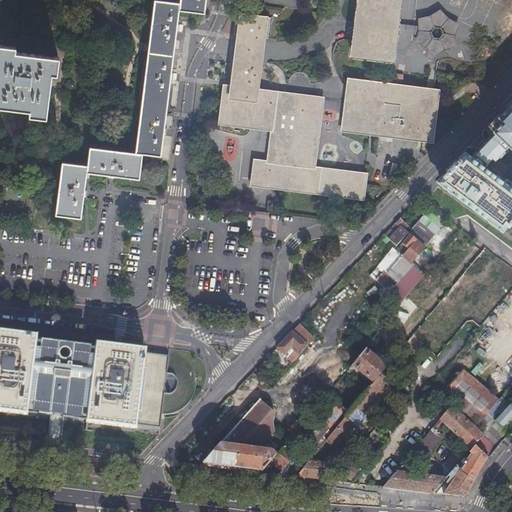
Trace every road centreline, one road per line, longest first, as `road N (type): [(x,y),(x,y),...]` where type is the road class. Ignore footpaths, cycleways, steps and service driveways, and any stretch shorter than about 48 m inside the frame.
road 1 (tertiary): [(511,84),(263,344)]
road 2 (residential): [(225,0),(191,79),(157,330)]
road 3 (residential): [(0,307),(157,330)]
road 4 (tertiary): [(223,386),(127,494)]
road 5 (primary): [(262,511),(127,494)]
road 6 (primary): [(127,494),(0,478)]
